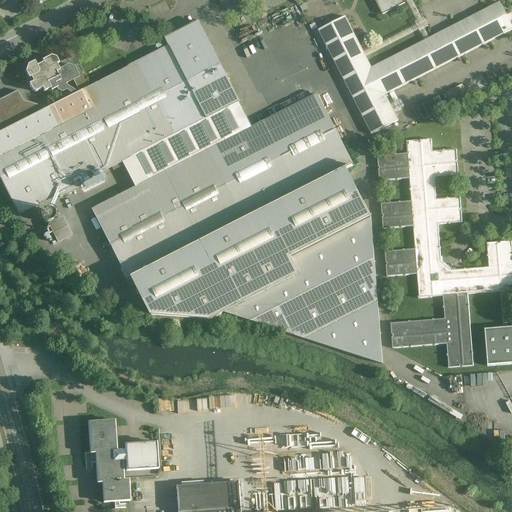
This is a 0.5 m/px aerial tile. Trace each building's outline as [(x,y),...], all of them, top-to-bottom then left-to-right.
[(302,0),(303,1),(305,0),(374,0),(383,15),(405,4),(402,0),(302,0)] [(511,26),(500,3),(372,68),(345,17),(319,31),(372,135),(399,121),(385,95),(511,30),(511,26)] [(113,170),(123,165),(135,188),(92,210),(128,281),(133,279),(152,315),(212,319),(224,313),(383,365),(371,216),(348,170),(354,167),(317,95),(253,128),(239,102),(240,101),(199,22),(166,39),(170,47),(78,94),(66,86),(65,84),(78,77),(73,67),(68,66),(59,70),(57,65),(59,64),(56,58),(51,56),(42,61),(43,63),(36,66),(34,62),(27,65),(25,72),(29,79),(31,78),(33,82),(29,84),(32,91),(35,92),(42,89),(44,92),(50,89),(51,91),(56,88),(58,91),(62,92),(66,90),(74,96),(43,112),(40,106),(22,100),(17,91),(0,99),(0,178),(18,214),(111,167),(113,170)] [(448,101),(487,82),(483,74),(444,93),(448,101)] [(418,107),(424,119),(446,108),(440,95),(418,107)] [(395,111),(404,107),(401,100),(392,104),(395,111)] [(432,140),(406,142),(407,154),(397,155),(397,154),(395,154),(395,155),(378,156),(380,181),(397,180),(397,181),(399,180),(409,179),(410,189),(410,190),(410,191),(411,202),(401,203),(401,202),(399,202),(399,203),(381,204),(383,229),(401,228),(403,228),(413,227),(415,250),(405,250),(403,250),(403,251),(385,252),(387,277),(405,276),(407,276),(407,275),(417,275),(419,297),(418,297),(419,299),(421,299),(421,298),(443,297),(444,307),(443,307),(443,309),(444,309),(445,319),(434,320),(433,320),(410,322),(409,322),(391,324),(393,349),(411,347),(411,348),(413,348),(412,347),(435,345),(435,346),(436,346),(436,345),(447,344),(448,355),(447,355),(447,357),(448,357),(449,368),(474,366),(473,355),(473,353),(469,307),(470,307),(470,305),(469,305),(468,295),(491,293),(492,293),(501,292),(503,328),(485,330),(488,367),(511,364),(511,327),(509,328),(506,292),(511,291),(511,241),(511,242),(487,244),(488,255),(487,256),(487,257),(488,257),(489,268),(466,269),(464,269),(465,270),(448,271),(447,269),(446,267),(444,266),(442,266),(440,249),(441,249),(441,247),(440,247),(438,225),(449,224),(451,224),(462,223),(460,198),(449,199),(448,198),(447,198),(447,199),(436,200),(435,189),(436,189),(436,187),(435,187),(435,177),(445,176),(445,177),(447,176),(458,175),(456,150),(445,151),(445,150),(443,150),(443,151),(433,152),(432,140)] [(54,219),(54,217),(54,214),(52,212),(50,211),(48,210),(45,211),(43,212),(41,214),(41,217),(41,219),(43,222),(45,223),(48,223),(50,223),(52,221),(54,219)] [(63,218),(49,225),(58,242),(71,235),(63,218)] [(115,420),(88,422),(90,453),(95,453),(97,484),(102,483),(103,503),(130,501),(129,479),(124,480),(122,450),(117,450),(115,420)] [(156,442),(124,444),(126,472),(158,470),(156,442)] [(241,511),(240,482),(176,487),(177,511),(241,511)]
